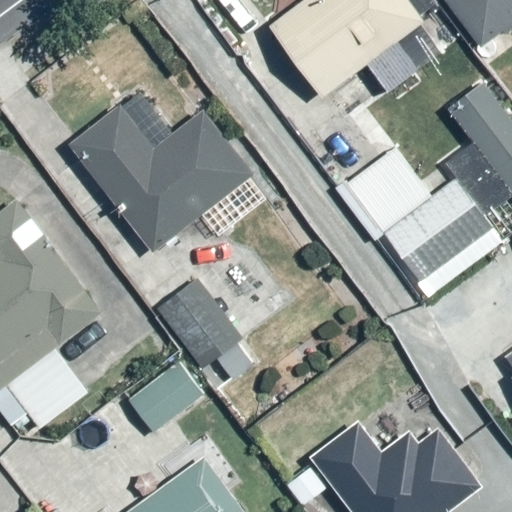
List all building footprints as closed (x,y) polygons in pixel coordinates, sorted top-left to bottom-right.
[(423,17),(410,0),(292,0),(266,21),(321,93),(364,60),(389,92),(419,69),(395,38),(423,17)] [(511,0),(447,0),(478,42),(511,16),(511,0)] [(511,115),(484,77),(451,101),(497,165),(511,185),(511,115)] [(170,131),(137,88),(68,142),(152,251),(201,212),(218,234),(267,196),(200,108),(170,131)] [(419,178),(391,142),(335,185),(371,232),(379,227),(420,282),(494,226),(443,160),(419,178)] [(0,406),(10,420),(25,409),(39,428),(89,392),(58,349),(71,340),(115,307),(32,192),(0,148),(0,406)] [(260,361),(242,334),(202,273),(156,303),(176,334),(196,364),(216,351),(233,378),(260,361)] [(511,343),(497,354),(511,374),(511,343)] [(177,355),(127,394),(156,432),(207,392),(177,355)] [(378,446),(358,419),(310,455),(352,511),(442,511),(479,484),(436,427),(417,442),(405,426),(378,446)] [(209,442),(200,449),(191,437),(160,460),(174,480),(129,511),(245,511),(224,481),(233,474),(209,442)]
